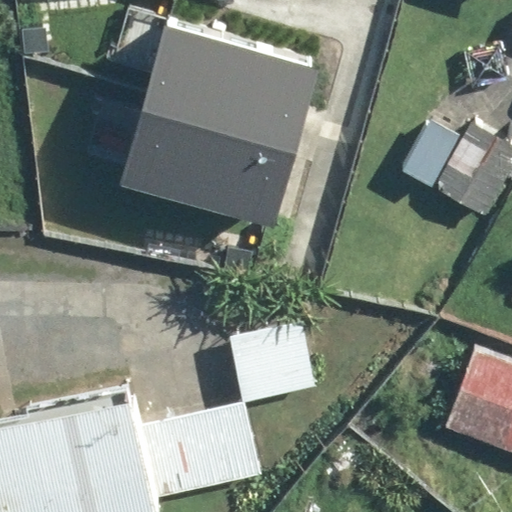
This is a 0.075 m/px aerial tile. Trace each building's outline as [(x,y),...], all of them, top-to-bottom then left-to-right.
[(160,2),(139,79),(299,121),(320,44),(160,2)] [(139,79),(120,153),(280,196),(299,121),(139,79)] [(511,151),(511,129),(435,90),(399,158),(485,203),(511,151)] [(303,303),(229,318),(242,382),(316,368),(303,303)] [(511,347),(476,335),(447,418),(511,440),(511,347)] [(126,359),(0,389),(0,511),(29,511),(155,482),(138,406),(126,359)] [(260,458),(242,382),(138,406),(155,482),(260,458)]
